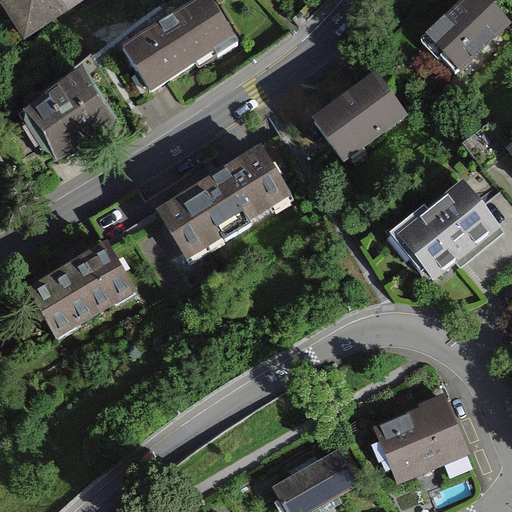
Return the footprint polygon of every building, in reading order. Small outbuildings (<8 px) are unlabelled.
[(92,0),(3,0),(30,41),(92,0)] [(219,0),(208,0),(130,50),(157,91),(243,36),(219,0)] [(463,0),(431,27),(470,73),(511,37),(511,16),(498,0),(463,0)] [(91,67),(35,109),(66,161),(128,126),(91,67)] [(380,74),(325,115),(358,159),(413,118),(380,74)] [(273,148),(165,218),(195,263),(302,193),(273,148)] [(0,149),(0,199),(22,187),(0,149)] [(423,210),(389,237),(421,277),(424,274),(434,285),(457,268),(460,271),(504,235),(463,184),(428,214),(423,210)] [(31,291),(62,346),(149,297),(119,243),(31,291)] [(471,459),(445,401),(370,433),(396,491),(471,459)] [(272,492),(283,511),(318,511),(359,489),(339,454),(272,492)]
